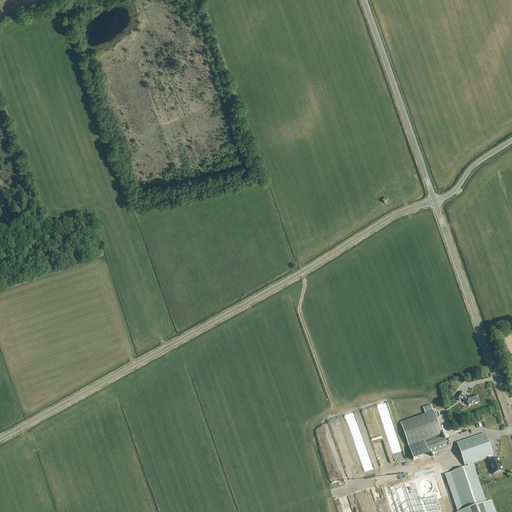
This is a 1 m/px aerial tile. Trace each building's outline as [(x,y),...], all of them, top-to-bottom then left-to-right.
[(454,385),(447,394),(452,398),(459,389),(454,385)] [(467,403),(468,406),(478,402),(476,396),(469,398),(468,397),(467,398),(464,395),(461,392),(456,399),(459,401),(461,398),(467,403)] [(442,435),(434,412),(400,424),(408,447),(442,435)] [(382,427),(387,441),(393,438),(388,424),(382,427)] [(485,434),(457,443),(465,466),(488,458),(491,457),(492,457),(493,457),(485,434)] [(425,443),(429,454),(447,448),(443,436),(425,443)] [(491,457),(488,458),(493,475),(502,472),(501,467),(500,463),(498,459),(492,461),(491,457)] [(495,511),(492,501),(486,503),(473,465),(449,474),(462,511),(461,511),(495,511)] [(443,511),(431,474),(389,488),(397,511),(443,511)]
